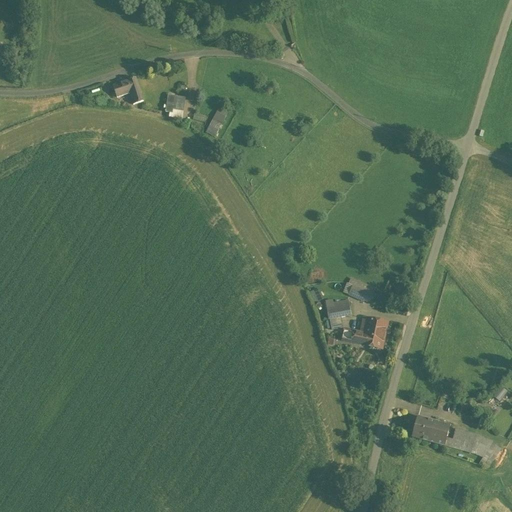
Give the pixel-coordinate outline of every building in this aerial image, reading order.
[(139,82),(126,83),(128,96),(130,96),(131,107),(142,106),(139,82)] [(128,96),(126,83),(115,85),(116,97),(128,96)] [(173,110),(175,97),(168,96),(166,112),(171,113),(173,113),(173,110)] [(175,97),(173,110),(184,112),(186,98),(175,97)] [(171,113),(170,117),(183,119),(184,112),(173,110),(173,113),(171,113)] [(210,126),(218,131),(227,116),(218,111),(210,126)] [(193,121),(204,124),(206,117),(195,114),(193,121)] [(349,295),(355,281),(351,279),(349,284),(347,283),(343,293),(349,295)] [(375,290),(355,281),(349,295),(349,296),(369,305),(375,290)] [(397,293),(402,296),(407,289),(401,286),(397,293)] [(320,287),(311,291),(315,302),(324,298),(320,287)] [(333,301),(326,302),(329,320),(330,320),(341,317),(351,316),(349,301),(334,304),(333,301)] [(341,317),(330,320),(331,330),(343,328),(341,317)] [(387,323),(368,318),(367,323),(364,322),(363,326),(362,333),(344,329),(344,330),(343,330),(343,331),(344,331),(342,340),(381,349),(387,323)] [(500,387),(493,395),(500,402),(507,393),(500,387)] [(428,418),(418,415),(412,435),(422,438),(428,418)] [(453,426),(428,418),(422,438),(447,446),(449,439),(453,426)] [(481,438),(456,430),(453,441),(449,439),(447,446),(476,454),(483,458),(479,465),(488,467),(500,450),(492,444),(492,443),(484,440),(481,439),(481,438)]
